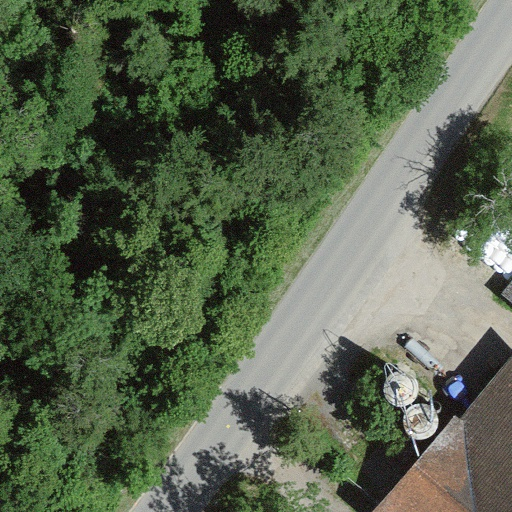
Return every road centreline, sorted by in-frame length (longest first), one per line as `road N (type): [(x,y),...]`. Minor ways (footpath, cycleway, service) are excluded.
road 1 (tertiary): [(511,13),(164,511)]
road 2 (unknown): [(238,406),(355,511)]
